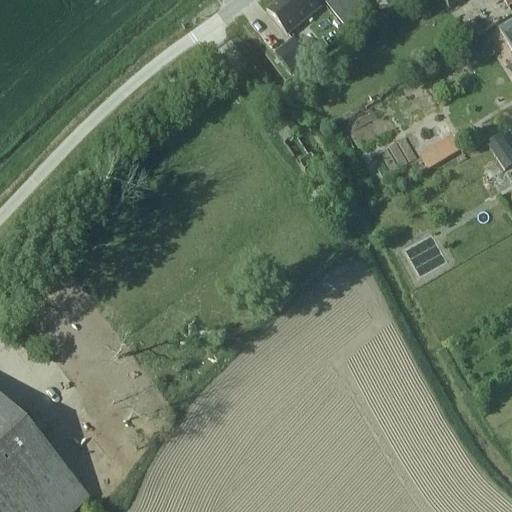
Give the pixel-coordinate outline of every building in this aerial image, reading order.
[(321,9),(313,0),(281,0),(266,13),(287,38),(321,9)] [(339,6),(331,12),(347,31),(366,15),(352,0),(342,9),(339,6)] [(470,0),(443,0),(450,12),(470,0)] [(420,8),(413,13),(419,22),(426,17),(420,8)] [(511,25),(500,32),(511,51),(511,25)] [(275,53),(291,72),(304,60),(288,41),(275,53)] [(360,134),(369,149),(401,130),(392,115),(360,134)] [(461,153),(452,138),(420,156),(429,171),(461,153)] [(500,138),(487,147),(496,160),(509,152),(500,138)] [(0,511),(77,511),(88,501),(0,408),(0,511)]
